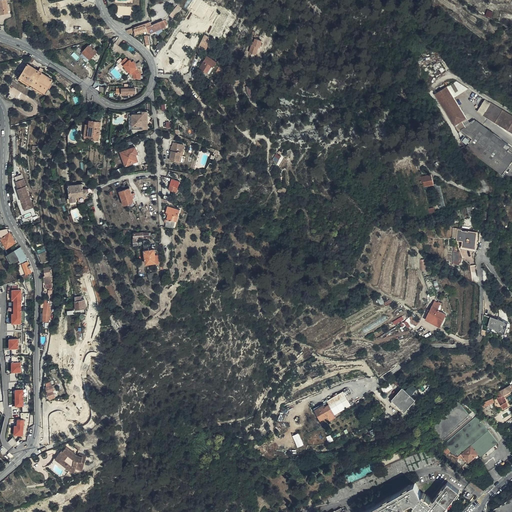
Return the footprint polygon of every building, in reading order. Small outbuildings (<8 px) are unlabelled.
[(9,8),(9,2),(4,3),(4,0),(0,0),(0,5),(2,6),(3,11),(3,13),(7,13),(7,8),(9,8)] [(173,17),(180,8),(176,5),(169,14),(173,17)] [(78,17),(82,15),(78,7),(72,10),(73,12),(75,11),(78,17)] [(150,25),(146,27),(149,33),(165,26),(162,20),(150,25)] [(146,27),(145,23),(132,28),(125,30),(127,34),(132,32),(133,35),(137,38),(143,36),(147,34),(146,27)] [(210,36),(204,33),(198,45),(204,48),(210,36)] [(165,43),(162,41),(160,39),(155,47),(159,50),(165,43)] [(261,42),(255,40),(254,44),(252,44),(249,53),(255,55),(257,47),(259,48),(261,42)] [(89,45),(83,53),(90,59),(97,52),(94,49),(94,50),(89,45)] [(83,53),(81,55),(88,61),(90,59),(83,53)] [(197,67),(205,72),(210,65),(212,66),(215,62),(205,55),(197,67)] [(128,61),(126,57),(121,61),(124,64),(123,65),(125,67),(128,71),(129,72),(130,71),(131,72),(134,75),(136,67),(135,65),(136,64),(133,61),(132,62),(130,60),(128,61)] [(39,70),(28,63),(20,76),(45,92),(53,79),(42,72),(39,70)] [(141,66),(136,67),(134,75),(133,78),(139,80),(141,74),(142,72),(141,66)] [(63,78),(62,79),(63,80),(62,81),(68,87),(74,95),(78,93),(72,84),(63,78)] [(29,97),(29,96),(32,91),(12,79),(9,85),(29,97)] [(74,96),(74,95),(68,87),(62,81),(61,83),(67,90),(72,97),(74,96)] [(92,87),(99,92),(103,84),(95,82),(92,87)] [(457,106),(443,88),(438,90),(432,94),(452,126),(461,121),(466,118),(459,107),(457,106)] [(511,116),(485,100),(477,112),(511,133),(511,116)] [(138,114),(133,114),(133,129),(143,129),(143,126),(148,126),(148,112),(138,111),(138,114)] [(89,132),(89,136),(94,137),(94,139),(99,140),(102,118),(98,118),(98,120),(96,120),(91,120),(90,124),(86,123),(85,131),(89,132)] [(461,121),(452,126),(456,132),(457,133),(465,127),(461,121)] [(484,134),(477,129),(463,148),(500,175),(511,159),(511,154),(506,150),(484,134)] [(487,129),(484,134),(506,150),(509,145),(487,129)] [(172,142),(171,146),(173,146),(172,151),(170,151),(169,160),(178,162),(179,155),(181,155),(182,148),(181,148),(182,144),(172,142)] [(137,155),(134,148),(120,153),(125,167),(132,164),(132,163),(137,162),(135,155),(137,155)] [(273,160),(278,163),(281,156),(276,154),(273,160)] [(421,176),(422,187),(434,185),(432,174),(421,176)] [(175,192),(178,181),(170,179),(167,189),(175,192)] [(77,184),(74,184),(69,185),(71,197),(76,197),(75,189),(78,189),(77,184)] [(13,191),(16,210),(25,209),(21,189),(13,191)] [(87,195),(87,189),(84,189),(78,189),(75,189),(76,197),(71,197),(71,199),(72,201),(78,201),(77,197),(87,195)] [(132,203),(130,195),(131,195),(129,189),(119,193),(124,206),(132,203)] [(68,195),(65,196),(58,198),(61,203),(70,200),(68,195)] [(165,227),(171,227),(176,227),(177,223),(179,209),(167,206),(165,212),(168,212),(166,219),(165,227)] [(461,222),(461,225),(469,226),(470,225),(468,217),(463,219),(463,222),(461,222)] [(16,242),(10,232),(9,232),(7,228),(0,229),(0,232),(2,236),(1,237),(7,247),(16,242)] [(467,251),(473,251),(475,232),(468,231),(459,230),(458,241),(461,241),(461,247),(468,248),(467,251)] [(147,232),(134,233),(135,238),(134,238),(135,245),(138,245),(138,243),(138,242),(138,238),(148,237),(148,232),(147,232)] [(334,251),(339,242),(336,240),(330,248),(334,251)] [(28,259),(21,246),(17,248),(8,254),(12,261),(19,257),(21,262),(28,259)] [(157,264),(160,264),(159,254),(156,255),(155,249),(145,250),(147,263),(156,262),(157,264)] [(49,259),(45,251),(39,253),(43,262),(49,259)] [(461,257),(459,252),(451,252),(451,262),(459,263),(461,257)] [(410,304),(414,255),(409,255),(404,303),(410,304)] [(34,272),(32,264),(29,265),(28,262),(23,264),(26,274),(34,272)] [(53,280),(53,274),(52,274),(51,267),(45,268),(46,275),(46,276),(48,285),(53,285),(53,280)] [(22,323),(22,289),(12,289),(12,300),(13,300),(14,313),(12,313),(12,323),(22,323)] [(86,308),(85,300),(82,300),(82,296),(76,296),(77,309),(86,308)] [(52,303),(45,302),(44,314),(48,315),(51,315),(52,303)] [(437,309),(437,308),(430,305),(423,320),(429,323),(431,320),(440,324),(445,313),(437,309)] [(404,319),(405,320),(412,327),(418,321),(411,314),(404,319)] [(506,322),(482,314),(482,325),(503,332),(506,322)] [(412,327),(405,320),(398,324),(404,329),(406,328),(410,329),(412,327)] [(369,340),(389,328),(387,324),(366,336),(369,340)] [(404,329),(398,324),(375,338),(379,344),(404,329)] [(19,348),(19,338),(9,338),(9,348),(19,348)] [(11,361),(12,371),(22,371),(22,361),(11,361)] [(411,384),(407,391),(412,394),(417,387),(411,384)] [(508,386),(508,385),(498,390),(499,392),(494,394),(501,408),(508,405),(502,394),(511,389),(510,385),(508,386)] [(401,412),(413,398),(401,387),(389,401),(401,412)] [(24,388),(15,389),(15,406),(25,405),(24,388)] [(425,423),(438,439),(467,414),(457,403),(452,400),(425,423)] [(327,403),(324,406),(322,406),(321,404),(312,409),(319,421),(326,416),(333,413),(327,403)] [(438,439),(440,441),(469,416),(467,414),(438,439)] [(453,454),(455,456),(459,453),(466,462),(469,465),(497,441),(480,421),(474,417),(443,443),(449,451),(452,455),(453,454)] [(14,435),(24,435),(24,418),(17,418),(17,424),(14,424),(14,435)] [(506,444),(511,438),(511,437),(505,434),(502,437),(506,444)] [(445,454),(449,451),(443,443),(438,446),(445,454)] [(63,451),(56,460),(63,466),(65,463),(73,470),(84,470),(86,458),(79,456),(79,458),(67,449),(64,453),(63,451)] [(455,456),(456,457),(457,459),(459,457),(465,463),(466,462),(459,453),(455,456)] [(457,459),(456,457),(453,459),(461,467),(465,463),(459,457),(457,459)] [(65,463),(63,466),(71,472),(75,474),(82,472),(84,470),(73,470),(65,463)] [(390,511),(411,500),(414,499),(415,501),(413,503),(412,504),(421,511),(440,511),(457,491),(446,482),(431,500),(421,492),(420,494),(413,482),(360,511),(390,511)] [(511,511),(511,498),(493,511),(511,511)]
